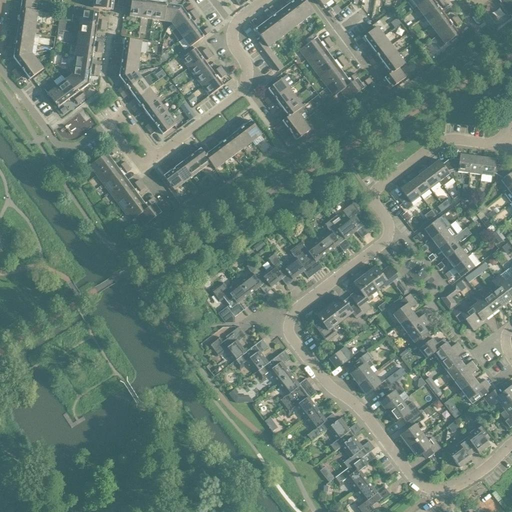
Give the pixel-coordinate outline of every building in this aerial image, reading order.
[(39,0),(38,0),(21,0),(20,9),(37,11),(43,12),(43,8),(38,7),(39,0)] [(111,0),(93,0),(93,8),(110,10),(111,0)] [(143,18),(146,1),(137,0),(131,0),(129,16),(143,18)] [(235,9),(245,3),(243,0),(233,0),(231,2),(235,9)] [(314,13),(304,0),(293,0),(292,2),(305,19),(314,13)] [(433,0),(427,0),(417,8),(424,17),(438,6),(433,0)] [(500,1),(496,4),(494,6),(505,21),(511,16),(511,0),(500,0),(500,1)] [(146,1),(143,18),(157,20),(160,3),(146,1)] [(448,5),(445,1),(440,5),(443,9),(448,5)] [(305,19),(292,2),(283,9),(296,26),(305,19)] [(181,6),(160,3),(157,20),(171,22),(181,6)] [(336,3),(327,8),(332,17),(341,11),(336,3)] [(190,18),(181,6),(171,22),(176,28),(190,18)] [(438,6),(424,17),(431,26),(445,15),(438,6)] [(268,8),(264,11),(268,17),(272,14),(268,8)] [(20,9),(19,20),(36,23),(37,11),(20,9)] [(283,9),(273,15),(286,33),(296,26),(283,9)] [(80,22),(97,25),(99,13),(81,10),(80,22)] [(197,13),(191,17),(195,21),(200,17),(197,13)] [(286,33),(273,15),(264,22),(277,40),(286,33)] [(445,15),(431,26),(437,35),(451,25),(445,15)] [(453,23),(459,19),(456,15),(450,19),(453,23)] [(65,25),(64,17),(57,17),(57,26),(65,25)] [(197,27),(190,18),(176,28),(183,38),(197,27)] [(258,24),(254,18),(249,22),(253,28),(258,24)] [(459,19),(453,23),(456,27),(462,23),(459,19)] [(19,20),(17,32),(34,34),(36,23),(19,20)] [(80,22),(78,33),(95,36),(97,25),(80,22)] [(264,22),(255,29),(262,39),(257,43),(278,71),(283,67),(281,64),(286,61),(279,53),(275,56),(268,47),(277,40),(264,22)] [(458,34),(451,25),(437,35),(445,44),(458,34)] [(204,37),(197,27),(183,38),(190,47),(204,37)] [(206,35),(211,31),(208,27),(202,31),(206,35)] [(370,46),(384,36),(377,27),(363,37),(370,46)] [(17,32),(15,43),(33,45),(34,34),(17,32)] [(95,36),(78,33),(76,45),(94,47),(95,36)] [(384,36),(370,46),(377,56),(391,45),(384,36)] [(306,59),(324,46),(317,37),(299,50),(306,59)] [(328,37),(323,41),(329,49),(334,45),(328,37)] [(124,39),(123,50),(140,53),(141,41),(124,39)] [(33,45),(15,43),(13,58),(31,53),(33,45)] [(76,45),(75,56),(92,58),(94,47),(76,45)] [(391,45),(377,56),(384,65),(398,54),(391,45)] [(324,46),(306,59),(313,69),(330,56),(324,46)] [(188,68),(202,57),(195,48),(181,59),(188,68)] [(123,50),(121,61),(138,64),(140,53),(123,50)] [(209,52),(204,56),(207,60),(212,56),(209,52)] [(36,59),(31,53),(13,58),(22,70),(36,59)] [(378,61),(372,53),(367,57),(373,65),(378,61)] [(405,64),(398,54),(384,65),(390,73),(398,68),(405,64)] [(342,55),(336,59),(342,67),(348,63),(342,55)] [(92,58),(75,56),(73,67),(90,70),(92,58)] [(330,56),(313,69),(320,78),(337,65),(330,56)] [(209,67),(202,57),(188,68),(195,77),(209,67)] [(36,59),(22,70),(29,79),(43,69),(36,59)] [(121,61),(119,76),(137,72),(138,64),(121,61)] [(344,74),(337,65),(320,78),(327,87),(344,74)] [(218,74),(223,70),(220,66),(215,70),(218,74)] [(15,75),(20,71),(17,67),(12,71),(15,75)] [(90,70),(73,67),(72,75),(88,84),(90,70)] [(216,76),(209,67),(195,77),(202,86),(216,76)] [(388,75),(384,78),(391,88),(405,78),(398,68),(390,73),(388,75)] [(23,75),(20,71),(15,75),(18,79),(23,75)] [(384,78),(388,75),(385,71),(380,75),(383,79),(384,78)] [(137,72),(119,76),(119,77),(128,88),(142,78),(137,72)] [(288,74),(283,78),(277,82),(269,88),(267,89),(275,99),(290,87),(295,84),(288,74)] [(351,83),(344,74),(327,87),(334,97),(340,92),(340,91),(351,83)] [(72,75),(66,79),(76,93),(88,84),(72,75)] [(223,85),(216,76),(202,86),(209,96),(223,85)] [(142,78),(128,88),(134,98),(148,87),(142,78)] [(269,88),(277,82),(275,78),(267,85),(269,88)] [(353,81),(351,83),(340,91),(340,92),(347,101),(364,88),(357,78),(353,81)] [(372,82),(369,78),(363,82),(366,86),(372,82)] [(76,93),(66,79),(57,86),(67,100),(76,93)] [(67,100),(57,86),(53,82),(44,89),(58,107),(67,100)] [(386,85),(381,89),(384,93),(389,90),(386,85)] [(155,96),(148,87),(134,98),(141,107),(155,96)] [(297,97),(290,87),(275,99),(281,108),(297,97)] [(126,90),(120,94),(123,98),(129,94),(126,90)] [(78,95),(82,101),(86,98),(82,92),(78,95)] [(162,106),(155,96),(141,107),(148,116),(162,106)] [(267,104),(273,100),(270,96),(264,100),(267,104)] [(304,106),(297,97),(281,108),(288,117),(297,110),(297,111),(304,106)] [(59,109),(63,114),(67,111),(63,106),(59,109)] [(162,106),(148,116),(155,125),(169,115),(162,106)] [(49,107),(41,109),(44,118),(52,115),(49,107)] [(142,112),(139,108),(134,112),(137,116),(142,112)] [(297,110),(288,117),(286,118),(282,122),(289,131),(304,120),(297,111),(297,110)] [(282,122),(286,118),(283,114),(278,118),(281,122),(282,122)] [(169,115),(155,125),(162,135),(176,124),(169,115)] [(52,127),(61,122),(58,116),(49,122),(52,127)] [(311,129),(304,120),(289,131),(296,140),(311,129)] [(251,121),(241,128),(252,142),(261,135),(251,121)] [(153,126),(148,130),(151,135),(156,131),(153,126)] [(288,134),(282,126),(277,130),(283,138),(288,134)] [(252,142),(241,128),(232,134),(243,148),(252,142)] [(232,134),(223,141),(234,155),(243,148),(232,134)] [(234,155),(223,141),(214,148),(224,162),(234,155)] [(185,148),(189,153),(193,150),(189,145),(185,148)] [(112,155),(117,151),(114,147),(109,151),(112,155)] [(214,148),(205,155),(210,162),(210,163),(215,169),(224,162),(214,148)] [(200,149),(191,155),(201,169),(210,163),(210,162),(205,155),(203,153),(200,149)] [(96,175),(114,162),(107,153),(89,166),(96,175)] [(469,173),(471,156),(460,154),(459,158),(452,157),(449,158),(453,170),(457,170),(457,172),(469,173)] [(201,169),(191,155),(182,162),(192,176),(201,169)] [(483,158),(471,156),(469,173),(481,175),(483,158)] [(439,160),(429,167),(440,182),(443,186),(453,179),(449,173),(453,170),(449,158),(447,158),(441,163),(439,160)] [(496,159),(483,158),(481,175),(493,177),(494,175),(498,176),(504,165),(502,164),(495,163),(496,159)] [(171,159),(167,162),(171,167),(175,164),(171,159)] [(114,162),(96,175),(103,184),(121,171),(114,162)] [(125,162),(120,165),(126,174),(131,170),(125,162)] [(182,162),(173,169),(183,183),(192,176),(182,162)] [(504,165),(498,176),(499,176),(501,180),(500,181),(508,191),(511,187),(511,172),(507,167),(504,165)] [(440,182),(429,167),(419,175),(430,189),(440,182)] [(183,183),(173,169),(163,176),(174,190),(183,183)] [(121,171),(103,184),(110,193),(127,180),(121,171)] [(430,189),(419,175),(410,182),(421,196),(430,189)] [(134,189),(127,180),(110,193),(117,203),(134,189)] [(145,188),(139,180),(133,184),(139,192),(145,188)] [(421,196),(410,182),(400,189),(404,195),(399,199),(407,209),(412,205),(411,203),(421,196)] [(141,199),(134,189),(117,203),(124,212),(141,199)] [(150,206),(155,203),(154,202),(155,202),(152,198),(147,202),(150,206)] [(141,199),(124,212),(131,221),(137,216),(148,208),(141,199)] [(346,219),(341,222),(335,213),(329,218),(336,226),(335,227),(345,239),(356,231),(361,238),(370,232),(362,221),(360,223),(355,216),(360,212),(357,208),(358,207),(353,200),(346,204),(347,206),(340,211),(346,219)] [(150,206),(148,208),(137,216),(144,225),(161,212),(155,203),(150,206)] [(445,208),(442,203),(437,207),(441,212),(445,208)] [(483,224),(488,221),(481,211),(476,215),(483,224)] [(443,215),(438,219),(424,230),(431,239),(445,229),(450,225),(443,215)] [(330,231),(318,240),(327,252),(338,245),(343,252),(351,246),(345,239),(335,227),(336,226),(329,218),(321,224),(324,228),(326,227),(330,231)] [(495,230),(488,221),(483,224),(490,234),(495,230)] [(483,226),(477,230),(482,239),(488,235),(483,226)] [(452,238),(445,229),(431,239),(438,249),(452,238)] [(420,232),(416,236),(419,240),(424,236),(420,232)] [(327,252),(318,240),(308,247),(305,243),(307,242),(303,237),(294,244),(315,273),(322,268),(317,260),(327,252)] [(452,238),(438,249),(446,258),(460,248),(452,238)] [(257,251),(265,245),(262,240),(253,246),(257,251)] [(511,248),(507,242),(498,248),(506,259),(511,254),(511,248)] [(295,258),(283,266),(283,267),(292,279),(293,279),(303,271),(308,279),(315,273),(294,244),(286,250),(289,255),(291,253),(295,258)] [(460,248),(446,258),(453,268),(471,254),(464,245),(460,248)] [(273,265),(261,274),(270,287),(271,287),(281,279),(286,286),(294,281),(293,279),(292,279),(283,267),(283,266),(272,252),(264,258),(267,263),(270,261),(273,265)] [(472,253),(471,254),(453,268),(460,278),(479,263),(472,253)] [(251,273),(239,282),(249,295),(259,287),(265,294),(272,288),(271,287),(270,287),(261,274),(250,260),(242,266),(246,270),(248,269),(251,273)] [(436,266),(439,270),(444,267),(441,262),(436,266)] [(403,283),(394,270),(384,278),(375,267),(365,275),(377,291),(382,286),(384,288),(392,281),(397,287),(403,283)] [(377,291),(365,275),(354,283),(359,289),(350,296),(363,313),(370,308),(365,302),(372,297),(371,295),(377,291)] [(511,279),(510,277),(504,282),(499,275),(495,278),(511,299),(511,298),(511,279)] [(249,295),(239,282),(236,278),(230,283),(232,285),(227,288),(223,282),(218,285),(218,284),(209,291),(212,296),(213,295),(219,302),(224,298),(229,305),(226,307),(234,317),(244,310),(238,303),(249,295)] [(496,288),(491,292),(502,306),(511,299),(495,278),(491,281),(496,288)] [(456,286),(459,291),(460,291),(461,291),(466,288),(460,281),(455,285),(456,286)] [(409,291),(403,283),(397,287),(403,296),(409,291)] [(456,286),(450,291),(441,298),(449,309),(456,304),(450,298),(459,291),(456,286)] [(502,306),(491,292),(485,297),(480,290),(476,293),(492,314),(502,306)] [(492,314),(476,293),(472,296),(477,302),(471,307),(482,321),(483,321),(492,314)] [(400,324),(414,314),(409,309),(416,303),(409,295),(399,302),(403,307),(393,315),(400,324)] [(340,297),(329,305),(341,321),(352,313),(356,319),(363,313),(350,296),(343,301),(340,297)] [(341,321),(329,305),(316,315),(319,319),(313,324),(326,341),(336,334),(332,329),(341,321)] [(482,321),(471,307),(465,312),(460,305),(451,312),(459,322),(464,318),(473,331),(484,323),(483,321),(482,321)] [(417,319),(414,314),(400,324),(407,334),(427,318),(424,314),(417,319)] [(430,322),(427,318),(407,334),(414,343),(428,333),(423,327),(430,322)] [(245,336),(238,327),(228,335),(229,337),(222,342),(218,337),(214,340),(213,339),(206,345),(211,351),(212,350),(217,357),(225,351),(233,362),(246,352),(245,352),(238,341),(245,336)] [(433,353),(446,343),(443,339),(436,344),(432,339),(419,349),(426,359),(433,354),(433,353)] [(246,352),(233,362),(239,370),(244,366),(242,364),(246,361),(255,372),(268,363),(260,352),(267,347),(262,340),(245,352),(246,352)] [(450,348),(446,343),(433,353),(433,354),(440,362),(460,347),(457,343),(450,348)] [(352,348),(348,351),(345,347),(329,359),(336,369),(345,362),(349,366),(356,361),(362,357),(358,352),(355,354),(352,348)] [(460,347),(440,362),(447,372),(460,361),(456,356),(463,351),(460,347)] [(284,350),(268,363),(255,372),(261,380),(266,377),(264,375),(269,371),(278,383),(290,374),(282,363),(290,358),(284,350)] [(367,353),(362,357),(356,361),(360,367),(350,374),(358,384),(373,374),(368,368),(372,365),(369,360),(371,358),(367,353)] [(460,361),(447,372),(454,381),(474,365),(471,362),(464,367),(460,361)] [(477,369),(474,365),(454,381),(461,390),(474,380),(470,374),(477,369)] [(290,374),(278,383),(287,395),(282,398),(281,396),(276,400),(282,407),(311,386),(305,379),(298,384),(290,374)] [(380,384),(373,374),(358,384),(366,395),(376,387),(380,393),(385,389),(391,384),(396,381),(393,378),(392,377),(388,380),(387,379),(380,384)] [(429,385),(434,382),(430,377),(425,380),(429,385)] [(436,380),(434,382),(429,385),(436,395),(436,394),(440,391),(441,391),(437,386),(440,384),(436,380)] [(474,380),(461,390),(468,400),(478,392),(482,397),(492,389),(485,380),(478,385),(474,380)] [(391,384),(385,389),(389,395),(379,402),(387,412),(401,401),(397,396),(404,391),(396,381),(391,384)] [(316,393),(311,386),(282,407),(288,415),(293,412),(291,410),(295,406),(304,418),(317,408),(309,398),(316,393)] [(501,386),(497,389),(484,398),(491,407),(498,402),(503,409),(511,402),(511,386),(505,391),(501,386)] [(234,395),(234,403),(250,402),(249,394),(234,395)] [(401,401),(387,412),(395,423),(402,417),(406,423),(420,413),(412,402),(405,407),(401,401)] [(511,402),(503,409),(509,416),(502,422),(508,430),(511,427),(511,402)] [(317,408),(304,418),(313,430),(309,433),(308,431),(303,435),(309,443),(328,428),(338,421),(337,420),(332,414),(325,419),(317,408)] [(420,413),(406,423),(410,428),(400,436),(408,446),(423,436),(419,430),(423,427),(419,422),(424,418),(420,412),(420,413)] [(328,428),(337,440),(332,443),(331,441),(326,445),(332,453),(341,446),(353,436),(361,431),(355,424),(348,429),(340,419),(337,420),(338,421),(328,428)] [(476,450),(478,453),(490,445),(486,440),(489,438),(478,423),(472,427),(475,431),(467,437),(476,450)] [(341,446),(350,457),(346,461),(344,459),(339,462),(345,470),(362,458),(374,448),(368,441),(361,447),(353,436),(341,446)] [(427,441),(423,436),(408,446),(417,457),(422,453),(426,458),(439,448),(431,438),(427,441)] [(476,450),(467,437),(452,448),(453,450),(448,454),(459,468),(470,459),(468,456),(476,450)] [(345,470),(333,479),(339,487),(343,484),(342,481),(346,478),(355,490),(368,481),(360,470),(367,465),(362,458),(345,470)] [(368,481),(355,490),(363,501),(355,507),(359,511),(373,511),(375,511),(371,506),(378,501),(379,503),(390,495),(383,486),(376,491),(368,481)]
